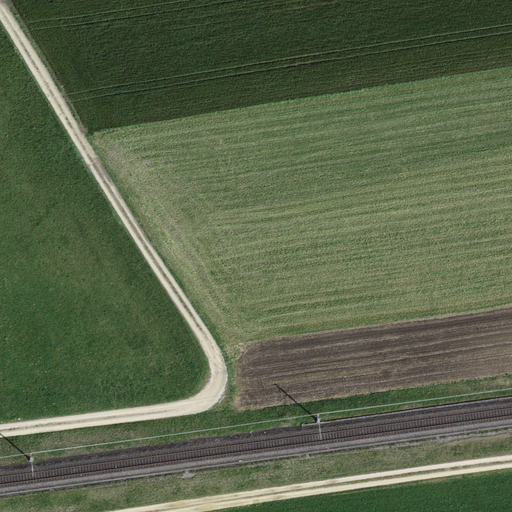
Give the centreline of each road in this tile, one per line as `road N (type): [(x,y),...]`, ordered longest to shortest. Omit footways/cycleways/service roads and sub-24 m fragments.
road 1 (track): [(0,8),(211,347),(219,377),(208,397),(186,407),(0,431)]
road 2 (track): [(123,511),(511,460)]
